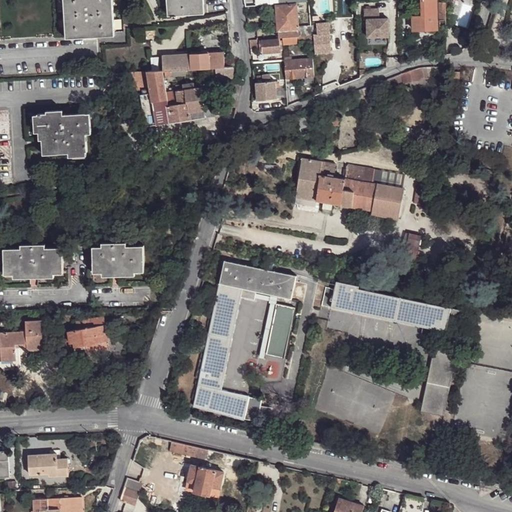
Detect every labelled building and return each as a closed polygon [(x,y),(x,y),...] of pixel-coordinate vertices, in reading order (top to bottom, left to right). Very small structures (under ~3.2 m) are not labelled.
[(115,32),(113,0),(64,0),(66,35),(115,32)] [(173,15),(178,14),(202,13),(201,0),(170,0),(172,15),(173,15)] [(436,0),(422,0),(423,15),(413,16),(414,29),(437,28),(436,0)] [(276,5),(278,30),(298,29),(298,26),(296,4),(276,5)] [(387,35),(387,18),(378,18),(378,8),(364,8),(364,18),(367,18),(367,36),(387,35)] [(317,34),(329,33),(328,22),(316,23),(317,34)] [(304,35),(311,35),(310,25),(298,26),(298,29),(299,36),(304,35)] [(296,36),(299,36),(298,29),(278,30),(279,37),(282,37),(296,36)] [(115,40),(126,41),(126,33),(116,32),(115,40)] [(335,32),(329,33),(331,51),(337,51),(335,32)] [(331,51),(329,33),(317,34),(313,34),(315,53),(331,51)] [(259,40),(259,46),(260,50),(263,50),(263,52),(280,51),(279,39),(259,40)] [(216,67),(226,66),(225,52),(163,56),(164,70),(173,70),(186,69),(204,68),(216,67)] [(163,70),(164,70),(163,56),(152,57),(152,71),(163,70)] [(285,78),(314,75),(313,58),(284,60),(285,78)] [(422,66),(419,67),(422,76),(436,73),(435,65),(432,65),(422,66)] [(232,79),(234,66),(226,66),(216,67),(217,77),(217,81),(232,80),(232,79)] [(340,85),(360,77),(359,66),(345,70),(344,70),(337,74),(340,85)] [(217,77),(216,67),(204,68),(205,77),(217,77)] [(411,69),(401,73),(405,81),(405,82),(422,76),(419,67),(411,69)] [(164,75),(163,70),(152,71),(149,71),(152,91),(158,124),(206,117),(205,107),(202,87),(195,88),(184,89),(177,90),(170,91),(167,92),(164,75)] [(152,91),(149,71),(128,73),(132,91),(143,89),(150,88),(150,92),(152,91)] [(232,80),(231,86),(227,114),(236,116),(238,107),(242,83),(232,79),(232,80)] [(275,82),(275,79),(269,80),(263,80),(255,81),(256,99),(276,97),(275,89),(275,82)] [(147,126),(158,124),(152,91),(150,92),(144,93),(141,93),(147,126)] [(278,109),(282,107),(281,99),(269,100),(270,110),(278,109)] [(214,106),(205,107),(206,117),(216,116),(214,106)] [(89,134),(87,113),(56,114),(56,113),(38,113),(39,140),(42,140),(43,155),(89,152),(88,134),(89,134)] [(321,173),(323,159),(301,155),(293,203),(315,207),(317,200),(320,173),(321,173)] [(335,161),(323,159),(321,173),(333,175),(335,161)] [(349,164),(346,178),(373,182),(375,168),(349,164)] [(404,174),(375,168),(373,182),(377,183),(401,187),(404,174)] [(320,173),(317,200),(323,201),(332,202),(342,204),(344,189),(346,178),(345,177),(333,175),(321,173),(320,173)] [(354,190),(352,206),(373,209),(377,183),(373,182),(346,178),(344,189),(354,190)] [(401,187),(377,183),(373,209),(399,214),(404,187),(401,187)] [(342,204),(352,206),(354,190),(344,189),(342,204)] [(422,196),(421,208),(429,209),(430,197),(422,196)] [(423,235),(418,234),(411,232),(407,249),(416,251),(415,255),(420,255),(420,251),(419,251),(423,235)] [(121,245),(110,245),(95,245),(96,269),(96,272),(148,270),(148,268),(148,244),(121,245)] [(47,247),(36,247),(7,247),(7,270),(7,273),(66,272),(66,269),(66,246),(47,247)] [(244,287),(257,290),(293,298),(298,274),(226,259),(221,282),(244,287)] [(450,313),(451,306),(359,287),(360,285),(337,280),(336,288),(327,286),(323,304),(447,330),(450,313)] [(241,296),(244,287),(221,282),(194,406),(245,418),(245,416),(250,394),(250,393),(222,387),(241,296)] [(255,299),(257,290),(244,287),(241,296),(255,299)] [(277,304),(267,352),(284,356),(294,307),(277,304)] [(467,310),(451,306),(450,313),(459,315),(458,316),(453,341),(436,338),(425,388),(449,393),(460,342),(467,310)] [(77,321),(78,329),(98,326),(106,324),(105,316),(77,321)] [(27,331),(28,342),(28,348),(47,347),(46,320),(27,321),(27,331)] [(109,340),(106,324),(98,326),(100,341),(108,340),(109,340)] [(98,326),(78,329),(70,330),(71,342),(76,342),(76,345),(88,343),(100,341),(98,326)] [(19,342),(28,342),(27,331),(1,332),(2,336),(3,359),(16,359),(16,342),(19,342)] [(20,358),(16,359),(3,359),(0,360),(0,369),(18,369),(20,368),(20,367),(20,358)] [(444,416),(449,393),(425,388),(420,411),(444,416)] [(263,397),(250,394),(245,416),(258,419),(259,412),(262,403),(263,397)] [(273,404),(262,403),(259,412),(271,415),(273,404)] [(209,448),(172,440),(170,450),(206,458),(208,453),(209,448)] [(227,453),(209,448),(208,453),(219,456),(226,457),(227,453)] [(10,452),(0,452),(0,469),(8,470),(8,465),(10,465),(10,452)] [(57,453),(55,453),(50,453),(29,454),(30,456),(31,474),(40,473),(50,473),(51,476),(69,475),(69,463),(58,463),(58,458),(57,454),(57,453)] [(0,476),(11,476),(10,465),(8,465),(8,470),(0,469),(0,476)] [(188,480),(197,482),(200,466),(192,465),(188,480)] [(200,466),(197,482),(211,486),(215,470),(200,466)] [(215,470),(211,486),(220,487),(223,472),(215,470)] [(127,478),(124,487),(135,490),(138,481),(127,478)] [(143,483),(138,481),(135,490),(140,492),(143,483)] [(211,486),(197,482),(195,491),(209,494),(211,486)] [(135,490),(124,487),(120,500),(136,505),(140,492),(135,490)] [(61,511),(82,511),(82,497),(50,498),(50,510),(61,509),(61,511)] [(337,503),(333,511),(361,511),(364,505),(341,498),(340,504),(337,503)] [(40,510),(48,510),(48,499),(40,499),(40,510)]
